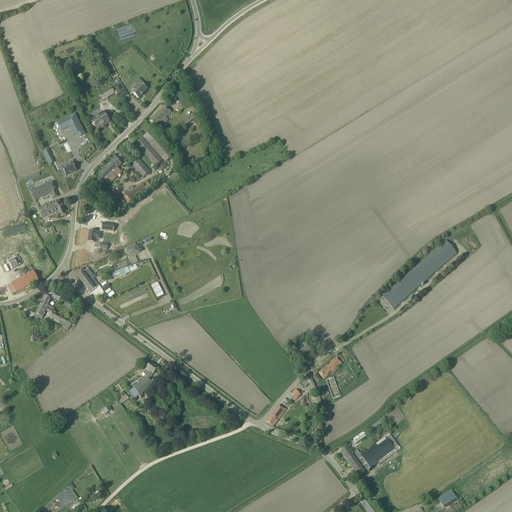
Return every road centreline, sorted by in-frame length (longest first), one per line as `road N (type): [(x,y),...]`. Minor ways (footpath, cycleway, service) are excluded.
road 1 (unclassified): [(64,262),(74,194),(87,171),(193,54)]
road 2 (unclassified): [(259,425),(69,283)]
road 3 (track): [(97,511),(160,460),(249,421)]
road 4 (unclassified): [(373,511),(327,456),(259,425)]
